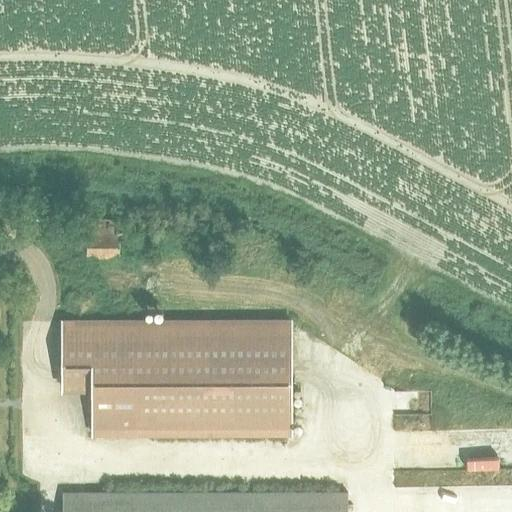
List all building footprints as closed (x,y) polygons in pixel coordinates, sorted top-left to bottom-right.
[(152,254),(152,231),(114,231),(114,217),(87,217),(86,253),(152,254)] [(292,431),(292,321),(63,322),(63,387),(92,387),(92,432),(292,431)] [(395,416),(395,427),(422,427),(422,416),(395,416)] [(420,466),(420,447),(433,447),(433,433),(395,433),(395,467),(420,466)] [(63,511),(349,511),(349,491),(64,493),(63,511)]
